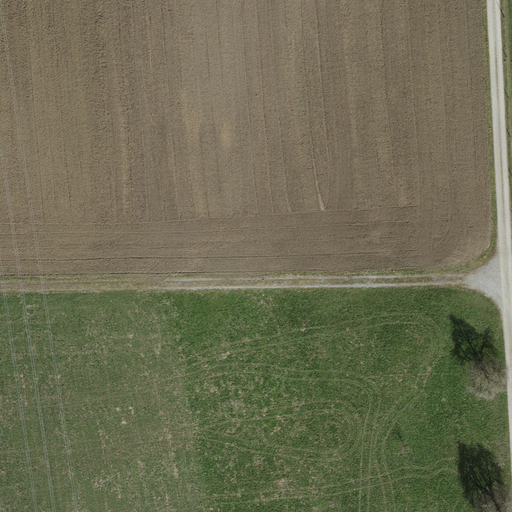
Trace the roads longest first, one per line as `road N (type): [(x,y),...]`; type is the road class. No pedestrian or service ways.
road 1 (track): [(502,281),(0,296)]
road 2 (track): [(511,479),(492,0)]
